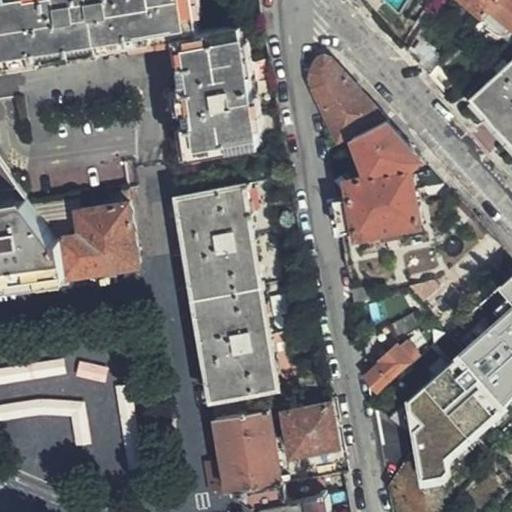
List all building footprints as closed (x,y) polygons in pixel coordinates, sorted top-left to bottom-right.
[(0,0),(0,58),(39,52),(41,56),(72,51),(72,46),(98,43),(99,45),(132,41),(132,37),(181,30),(186,57),(183,58),(186,72),(183,73),(195,149),(259,139),(240,22),(197,28),(192,0),(0,0)] [(390,0),(374,15),(385,27),(406,6),(404,2),(401,0),(390,0)] [(471,0),(485,11),(493,0),(471,0)] [(511,0),(499,0),(491,9),(511,26),(511,0)] [(511,33),(511,26),(491,9),(488,12),(511,34),(511,33)] [(408,53),(429,77),(447,55),(426,32),(423,28),(408,53)] [(320,57),(319,89),(342,137),(385,117),(347,75),(329,55),(324,55),(320,57)] [(511,60),(476,95),(511,134),(511,60)] [(338,198),(344,230),(362,226),(363,231),(421,221),(413,168),(424,160),(388,120),(359,134),(371,173),(354,177),(356,195),(338,198)] [(0,281),(71,273),(64,235),(54,237),(29,201),(0,158),(0,281)] [(189,255),(214,396),(258,389),(282,385),(244,169),(179,180),(189,255)] [(118,265),(141,262),(135,220),(131,199),(134,199),(132,186),(106,190),(109,203),(81,207),(78,194),(29,201),(54,237),(64,235),(71,273),(82,271),(118,265)] [(511,277),(498,290),(511,303),(511,311),(405,408),(418,488),(443,486),(452,477),(449,463),(510,411),(504,404),(511,396),(511,277)] [(416,309),(391,325),(399,340),(424,324),(416,309)] [(80,362),(19,365),(22,413),(77,410),(78,436),(108,434),(107,403),(125,402),(128,466),(139,465),(133,338),(79,341),(80,362)] [(369,374),(373,396),(423,352),(409,338),(403,344),(400,342),(380,361),(382,363),(369,374)] [(214,396),(218,417),(262,409),(258,389),(214,396)] [(339,444),(332,402),(288,410),(296,450),(339,444)] [(235,490),(284,481),(275,426),(270,408),(262,409),(218,417),(223,452),(230,491),(235,490)] [(256,511),(332,511),(329,494),(288,500),(284,481),(235,490),(238,499),(256,511)]
